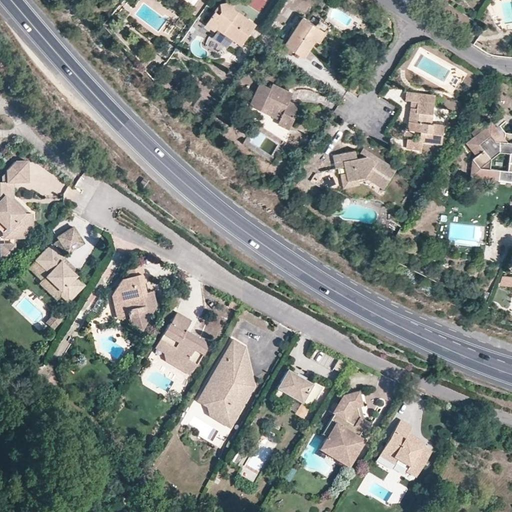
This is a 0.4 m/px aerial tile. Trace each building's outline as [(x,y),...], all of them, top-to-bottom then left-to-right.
[(215,31),(217,28),(240,45),(254,24),(232,8),(232,6),(231,4),(229,2),(227,2),(223,2),(219,3),(220,10),(218,13),(214,10),(205,24),(215,31)] [(285,44),(304,56),(316,39),(322,28),(304,16),(299,23),(291,35),(285,44)] [(299,23),(297,22),(289,34),(291,35),(299,23)] [(327,31),(322,28),(316,39),(320,42),(327,31)] [(259,85),(249,106),(279,121),(278,123),(289,129),(300,108),(286,102),(288,99),(284,98),(286,93),(271,86),(268,89),(259,85)] [(406,92),(405,101),(412,102),(418,103),(420,94),(406,92)] [(408,129),(420,131),(420,141),(441,143),(444,122),(435,122),(438,96),(420,94),(418,103),(417,109),(411,108),(408,129)] [(490,160),(500,152),(509,153),(509,162),(511,162),(511,131),(506,131),(497,121),(494,124),(491,121),(469,141),(478,152),(476,154),(472,158),(479,166),(478,176),(498,179),(499,169),(490,168),(490,160)] [(476,154),(478,152),(469,141),(467,143),(476,154)] [(361,151),(365,153),(375,160),(378,156),(364,147),(361,151)] [(378,156),(375,160),(365,153),(357,155),(355,148),(333,154),(336,166),(345,164),(346,173),(349,181),(357,178),(366,177),(373,181),(384,188),(397,169),(378,156)] [(479,166),(472,158),(471,176),(478,176),(479,166)] [(511,162),(509,162),(508,170),(499,169),(498,179),(511,180),(511,162)] [(30,164),(14,165),(2,178),(2,185),(15,185),(30,185),(30,164)] [(359,184),(357,178),(349,181),(346,173),(339,174),(343,188),(359,184)] [(0,195),(1,196),(5,194),(12,195),(13,196),(12,204),(26,216),(32,216),(16,201),(15,185),(2,185),(0,185),(0,195)] [(0,224),(5,229),(10,234),(10,242),(18,242),(32,241),(31,233),(35,233),(35,216),(32,216),(26,216),(12,204),(13,196),(12,195),(5,194),(1,196),(0,195),(0,224)] [(0,232),(5,238),(5,242),(10,242),(10,234),(5,229),(0,224),(0,232)] [(78,276),(78,275),(62,259),(64,255),(61,252),(66,247),(80,237),(75,228),(60,238),(61,240),(56,244),(52,247),(51,246),(38,261),(46,268),(41,274),(49,281),(50,280),(63,292),(64,297),(69,302),(86,284),(78,276)] [(84,244),(80,237),(66,247),(70,253),(84,244)] [(12,248),(12,252),(5,252),(3,252),(3,263),(11,263),(12,262),(18,256),(18,248),(12,248)] [(78,275),(81,272),(64,255),(62,259),(78,275)] [(151,293),(148,293),(146,283),(149,283),(144,266),(132,269),(129,273),(130,279),(125,280),(117,292),(115,297),(120,300),(122,309),(132,313),(130,319),(135,322),(138,328),(143,331),(153,316),(151,309),(150,305),(157,304),(155,292),(151,293)] [(120,300),(115,297),(121,320),(130,319),(132,313),(122,309),(120,300)] [(45,324),(53,331),(62,321),(53,314),(45,324)] [(199,340),(194,342),(186,336),(188,333),(194,323),(179,314),(172,326),(169,325),(160,341),(167,345),(170,360),(194,373),(204,356),(203,349),(208,348),(207,343),(199,340)] [(188,333),(186,336),(194,342),(199,340),(188,333)] [(160,341),(156,350),(165,356),(167,364),(192,378),(194,373),(170,360),(167,345),(160,341)] [(247,347),(235,341),(205,395),(214,401),(217,409),(235,421),(251,394),(249,392),(250,389),(248,380),(240,381),(239,375),(243,369),(252,367),(247,347)] [(240,381),(248,380),(250,389),(249,392),(251,394),(256,384),(252,367),(243,369),(239,375),(240,381)] [(284,402),(289,395),(314,408),(326,387),(314,380),(312,382),(304,378),(303,380),(295,376),(296,374),(290,371),(275,397),(284,402)] [(366,440),(359,436),(362,430),(367,433),(373,423),(366,420),(359,416),(357,406),(363,404),(360,391),(345,394),(347,404),(340,406),(323,435),(326,438),(324,442),(326,450),(338,457),(344,455),(354,460),(366,440)] [(208,409),(210,418),(231,429),(235,421),(217,409),(214,401),(205,395),(200,403),(208,409)] [(363,404),(357,406),(359,416),(366,420),(363,404)] [(418,439),(416,443),(408,438),(410,434),(414,427),(403,421),(388,446),(392,449),(386,458),(399,465),(402,460),(410,465),(408,469),(418,475),(432,452),(428,449),(426,448),(425,446),(425,443),(418,439)] [(410,434),(408,438),(416,443),(418,439),(410,434)] [(392,449),(388,446),(382,455),(386,458),(392,449)] [(239,447),(229,463),(236,467),(245,451),(239,447)] [(408,469),(407,471),(417,477),(418,475),(408,469)]
